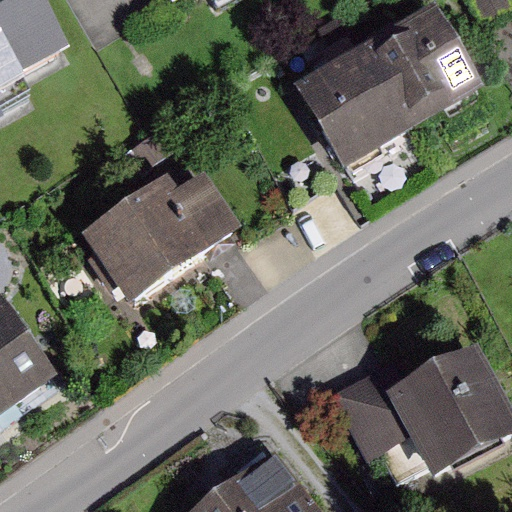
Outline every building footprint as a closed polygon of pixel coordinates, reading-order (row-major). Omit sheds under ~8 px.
[(28,0),(0,0),(0,97),(63,63),(28,0)] [(215,0),(165,0),(178,22),(215,0)] [(432,20),(292,103),(341,185),(481,102),(432,20)] [(166,193),(82,251),(128,317),(239,240),(202,188),(175,207),(166,193)] [(0,421),(51,386),(0,313),(0,421)] [(398,367),(336,400),(375,472),(413,451),(434,491),(511,448),(511,423),(474,353),(410,388),(398,367)] [(316,511),(274,461),(213,511),(316,511)]
